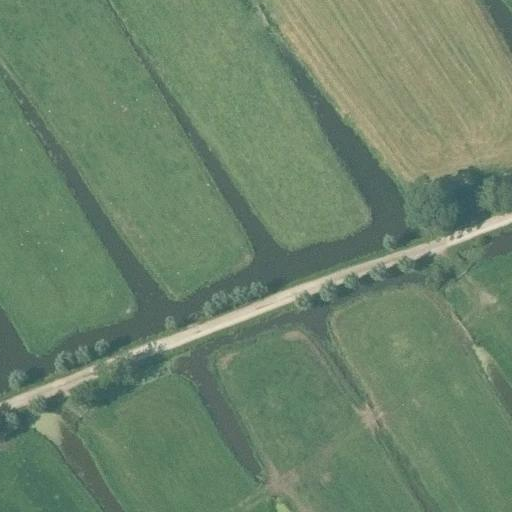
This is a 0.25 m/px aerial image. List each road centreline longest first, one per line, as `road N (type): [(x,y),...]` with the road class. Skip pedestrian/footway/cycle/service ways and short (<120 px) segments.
road 1 (track): [(0,407),(511,216)]
road 2 (track): [(481,312),(433,232),(426,199),(354,50)]
road 3 (track): [(134,483),(67,382)]
